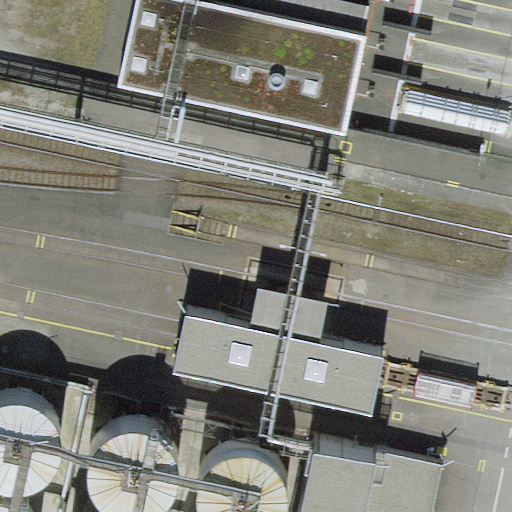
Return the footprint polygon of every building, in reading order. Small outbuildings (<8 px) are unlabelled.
[(375,6),(350,0),(110,0),(100,47),(352,105),(375,6)] [(385,342),(187,305),(175,371),(372,408),(385,342)] [(41,409),(22,401),(6,401),(0,403),(0,490),(8,493),(24,492),(39,486),(51,475),(56,467),(61,451),(59,435),(53,420),(41,409)] [(165,438),(145,429),(129,428),(114,433),(101,443),(93,457),(89,470),(91,486),(97,500),(108,511),(161,511),(167,509),(176,497),(182,481),(181,465),(175,450),(165,438)] [(378,447),(316,433),(298,511),(434,511),(445,461),(378,447)] [(263,455),(248,451),(232,452),(217,458),(205,469),(195,491),(196,507),(197,511),(286,511),(288,510),(289,494),(285,478),(276,465),(263,455)]
